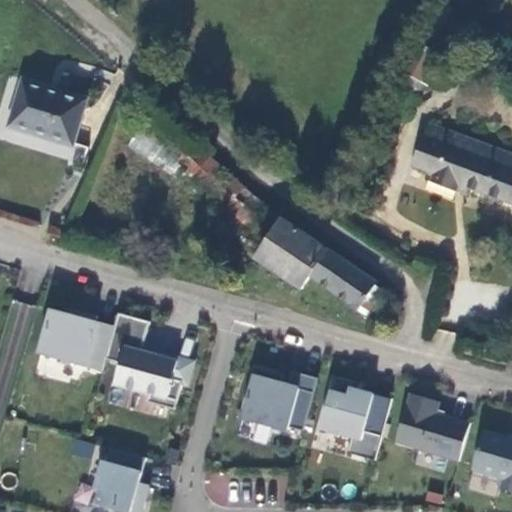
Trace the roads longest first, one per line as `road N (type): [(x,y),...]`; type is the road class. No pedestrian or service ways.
road 1 (unclassified): [(400,357),(410,292),(62,0)]
road 2 (unclassified): [(233,308),(0,240)]
road 3 (residential): [(233,308),(186,479),(189,503)]
road 4 (unclassified): [(400,357),(233,308)]
